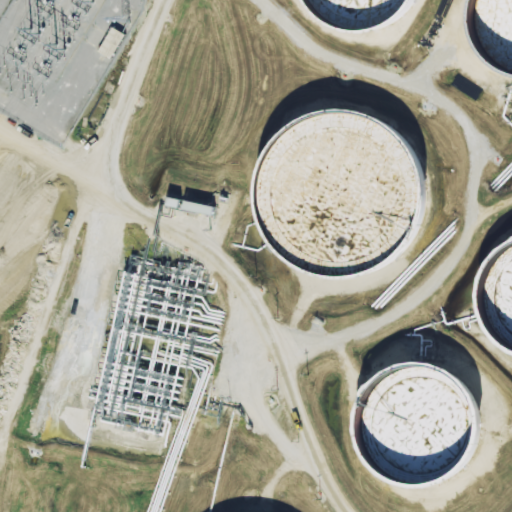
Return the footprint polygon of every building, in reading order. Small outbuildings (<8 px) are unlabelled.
[(411,14),(420,0),(311,0),(321,15),(337,27),(356,33),(376,33),(395,26),(411,14)] [(511,74),(511,0),(478,0),(476,8),(476,28),(482,46),(495,63),(511,74)] [(430,199),(424,227),(410,250),(390,266),(366,276),(340,278),(315,272),(293,259),(276,239),(266,215),(264,189),(270,163),(285,139),(308,121),(336,113),(365,114),(391,125),(413,145),(426,170),(430,199)] [(213,216),(215,207),(169,197),(167,206),(213,216)] [(511,244),(509,246),(495,260),(486,279),(484,299),(488,318),(498,336),(511,348),(511,244)] [(396,481),(417,487),(438,486),(457,477),(473,463),(482,444),(485,423),(480,402),(469,384),(452,371),(432,365),(414,365),(396,371),(381,382),(369,397),(363,414),(362,433),(367,451),(379,468),(396,481)]
